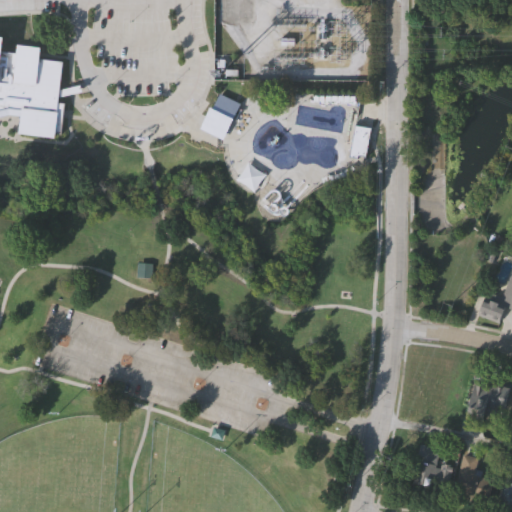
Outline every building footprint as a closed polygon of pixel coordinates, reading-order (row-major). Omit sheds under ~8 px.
[(209,111),(209,0),(99,0),(100,62),(129,62),(128,111),(209,111)] [(0,49),(15,51),(16,43),(39,45),(38,58),(61,61),(56,101),(64,103),(61,134),(54,133),(54,137),(16,132),(19,109),(7,108),(0,109),(0,34),(1,35),(0,49)] [(239,102),(222,139),(199,128),(209,106),(212,108),(219,92),(239,102)] [(365,155),(357,154),(357,157),(349,156),(355,124),(370,127),(365,155)] [(152,264),(150,278),(135,276),(138,262),(152,264)] [(511,310),(506,308),(501,324),(478,316),(485,297),(500,303),(511,269),(511,310)] [(467,412),(478,379),(510,389),(500,422),(467,412)] [(211,435),(214,426),(223,430),(220,438),(211,435)] [(453,465),(449,489),(413,484),(419,444),(440,447),(437,463),(453,465)] [(478,457),(475,474),(484,475),(480,497),(456,492),(463,454),(478,457)] [(511,509),(495,503),(507,468),(511,469),(511,509)]
